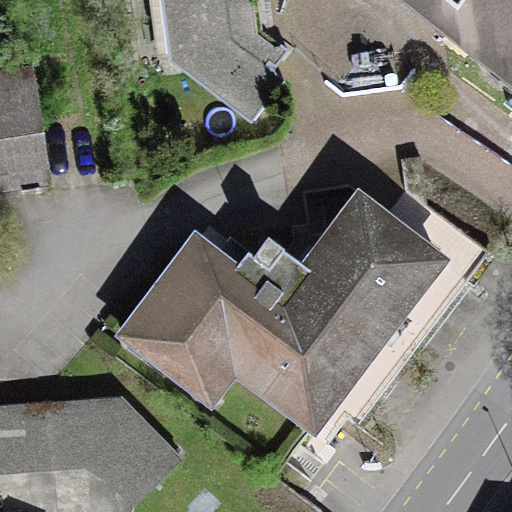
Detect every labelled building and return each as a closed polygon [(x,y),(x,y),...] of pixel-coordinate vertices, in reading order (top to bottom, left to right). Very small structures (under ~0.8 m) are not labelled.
[(262,32),(257,0),(166,0),(175,59),(254,120),(284,81),(265,67),(282,47),(262,32)] [(511,0),(424,0),(426,14),(440,24),(441,33),(447,32),(486,61),(487,67),(511,86),(511,0)] [(0,188),(44,182),(28,72),(0,76),(0,188)] [(357,427),(466,283),(359,202),(306,272),(268,243),(253,263),(268,274),(257,290),(238,275),(209,313),(167,281),(124,337),(210,403),(234,371),(311,430),(328,408),(332,407),(357,427)] [(113,477),(157,435),(121,398),(0,407),(0,467),(87,461),(113,477)] [(181,460),(157,435),(113,477),(138,502),(181,460)]
